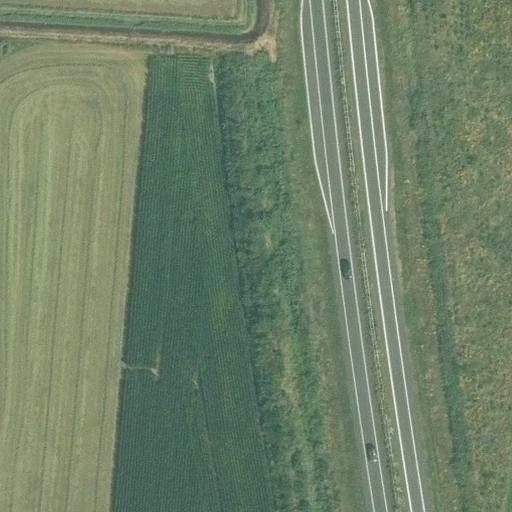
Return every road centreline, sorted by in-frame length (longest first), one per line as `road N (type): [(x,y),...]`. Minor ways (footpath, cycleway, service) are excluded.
road 1 (trunk): [(418,511),(348,0)]
road 2 (trunk): [(315,0),(382,511)]
